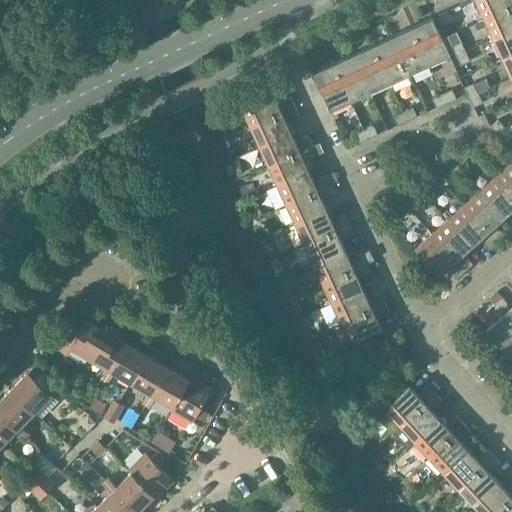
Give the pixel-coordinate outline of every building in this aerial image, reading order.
[(511,0),(475,0),(484,19),(511,6),(511,0)] [(511,6),(484,19),(493,39),(511,30),(511,6)] [(438,15),(445,29),(454,25),(447,11),(438,15)] [(412,27),(430,67),(451,58),(432,18),(412,27)] [(412,27),(392,36),(410,76),(430,67),(412,27)] [(511,30),(493,39),(502,59),(511,53),(511,30)] [(373,46),(391,85),(410,76),(392,36),(373,46)] [(452,46),(457,56),(466,52),(461,42),(452,46)] [(373,46),(353,55),(371,94),(391,85),(373,46)] [(466,52),(457,56),(461,65),(470,61),(466,52)] [(511,53),(502,59),(511,78),(511,77),(511,53)] [(333,64),(352,103),(371,94),(353,55),(333,64)] [(352,103),(333,64),(313,73),(331,113),(352,103)] [(464,88),(469,98),(478,93),(473,84),(464,88)] [(442,94),(446,104),(456,99),(452,90),(442,94)] [(241,106),(250,127),(282,112),(273,91),(241,106)] [(478,93),(469,98),(473,107),(483,103),(478,93)] [(446,104),(442,94),(432,99),(437,108),(446,104)] [(282,103),(286,111),(295,106),(291,97),(284,100),(282,103)] [(295,106),(286,111),(289,118),(293,119),(300,116),(295,106)] [(403,112),(407,122),(417,117),(413,108),(403,112)] [(250,127),(259,147),(291,132),(282,112),(250,127)] [(393,117),(397,126),(407,122),(403,112),(393,117)] [(491,127),(498,135),(505,128),(498,120),(491,127)] [(364,130),(368,140),(378,135),(373,126),(364,130)] [(511,135),(505,128),(498,135),(505,143),(511,136),(511,135)] [(368,140),(364,130),(354,135),(358,144),(368,140)] [(291,132),(259,147),(268,166),(300,151),(291,132)] [(300,142),(304,150),(313,146),(309,136),(302,139),(300,142)] [(313,146),(304,150),(307,157),(311,159),(318,155),(313,146)] [(268,166),(277,186),(309,171),(300,151),(268,166)] [(511,163),(497,177),(511,194),(511,163)] [(309,171),(277,186),(286,205),(318,191),(309,171)] [(318,181),(322,189),(331,185),(327,175),(320,178),(318,181)] [(511,194),(497,177),(481,191),(504,218),(511,210),(511,194)] [(331,185),(322,189),(326,197),(329,198),(336,195),(331,185)] [(318,191),(286,205),(295,225),(327,210),(318,191)] [(504,218),(481,191),(465,206),(488,232),(504,218)] [(488,232),(465,206),(448,220),(472,247),(488,232)] [(295,225),(304,245),(336,230),(327,210),(295,225)] [(337,221),(340,228),(349,224),(345,214),(338,217),(337,221)] [(448,220),(432,235),(456,261),(472,247),(448,220)] [(349,224),(340,228),(344,236),(347,237),(354,234),(349,224)] [(336,230),(304,245),(314,264),(346,250),(336,230)] [(491,235),(497,243),(505,236),(501,230),(497,230),(491,235)] [(456,261),(432,235),(415,250),(439,276),(456,261)] [(497,243),(491,235),(484,241),(484,244),(489,250),(497,243)] [(346,250),(314,264),(323,284),(355,269),(346,250)] [(358,268),(367,263),(374,260),(370,250),(356,257),(355,260),(358,268)] [(458,264),(465,272),(473,264),(468,259),(465,258),(458,264)] [(367,263),(358,268),(362,275),(365,276),(372,273),(367,263)] [(465,272),(458,264),(452,270),(452,273),(457,279),(465,272)] [(323,284),(332,304),(364,289),(355,269),(323,284)] [(364,289),(332,304),(341,323),(373,309),(364,289)] [(373,299),(376,307),(385,303),(381,293),(374,296),(373,299)] [(494,304),(501,312),(507,306),(508,303),(502,297),(494,304)] [(385,303),(376,307),(380,315),(383,316),(390,312),(385,303)] [(501,312),(494,304),(486,311),(491,317),(495,317),(501,312)] [(373,309),(341,323),(350,344),(382,329),(373,309)] [(511,354),(511,323),(504,315),(487,330),(510,356),(511,354)] [(69,323),(54,347),(68,355),(72,347),(90,358),(107,330),(85,318),(79,329),(69,323)] [(108,368),(111,370),(127,343),(107,330),(90,358),(108,368)] [(115,372),(132,382),(148,355),(127,343),(111,370),(115,372)] [(149,393),(152,395),(169,367),(148,355),(132,382),(149,393)] [(29,371),(37,379),(43,372),(36,365),(29,371)] [(156,397),(173,406),(173,407),(189,379),(169,367),(152,395),(156,397)] [(115,372),(111,370),(108,368),(102,378),(109,383),(115,372)] [(37,379),(29,371),(12,389),(35,411),(52,394),(37,379)] [(173,407),(173,406),(171,410),(192,422),(196,416),(201,408),(212,388),(191,376),(189,379),(173,407)] [(422,394),(428,400),(436,393),(428,385),(423,390),(422,394)] [(384,409),(399,426),(425,402),(410,386),(384,409)] [(12,389),(0,401),(0,410),(18,429),(21,426),(35,411),(12,389)] [(156,397),(152,395),(149,393),(143,403),(150,407),(156,397)] [(436,393),(428,400),(434,406),(437,406),(443,401),(436,393)] [(110,409),(119,414),(124,405),(115,400),(110,409)] [(399,426),(414,442),(440,418),(425,402),(399,426)] [(201,408),(196,416),(204,421),(209,412),(201,408)] [(119,414),(110,409),(105,418),(114,423),(119,414)] [(0,444),(1,446),(15,432),(18,429),(0,410),(0,444)] [(457,431),(465,424),(457,417),(452,421),(452,425),(457,431)] [(414,442),(429,458),(454,434),(440,418),(414,442)] [(463,438),(466,438),(472,432),(465,424),(457,431),(463,438)] [(21,426),(18,429),(15,432),(24,440),(29,434),(21,426)] [(429,458),(443,474),(469,450),(454,434),(429,458)] [(91,448),(99,455),(106,448),(99,441),(91,448)] [(481,457),(487,463),(494,456),(487,448),(481,453),(481,457)] [(443,474),(458,490),(484,466),(469,450),(443,474)] [(151,457),(158,464),(164,458),(157,451),(151,457)] [(128,471),(131,473),(154,495),(156,498),(174,480),(158,464),(151,457),(146,453),(128,471)] [(487,463),(492,469),(496,469),(501,464),(494,456),(487,463)] [(498,482),(484,466),(458,490),(473,506),(498,482)] [(34,478),(41,485),(48,478),(41,470),(34,478)] [(137,511),(154,495),(131,473),(117,487),(114,490),(137,511)] [(27,485),(34,492),(41,485),(34,478),(27,485)] [(48,478),(41,485),(48,492),(55,485),(48,478)] [(103,484),(112,493),(114,490),(117,487),(109,478),(103,484)] [(473,506),(478,511),(497,511),(511,498),(511,496),(498,482),(473,506)] [(48,492),(41,485),(34,492),(41,499),(48,492)] [(112,493),(98,507),(102,511),(137,511),(114,490),(112,493)] [(511,511),(511,498),(497,511),(511,511)]
